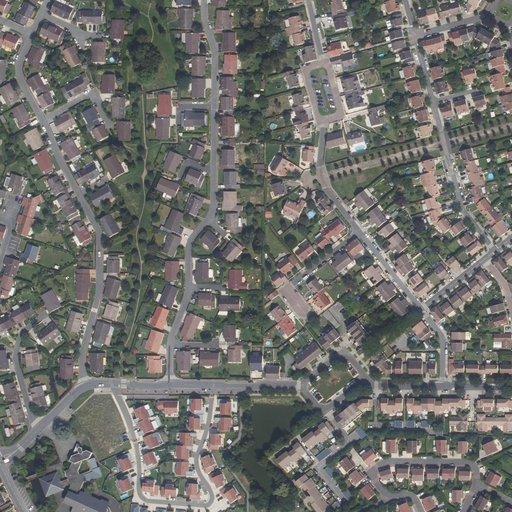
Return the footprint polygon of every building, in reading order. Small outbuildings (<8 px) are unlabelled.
[(0,0),(0,10),(1,11),(4,12),(8,2),(2,0),(0,0)] [(332,6),(331,6),(333,15),(343,13),(343,11),(344,11),(341,0),(331,0),(332,4),(332,6)] [(400,5),(396,5),(394,0),(393,0),(385,2),(388,13),(401,10),(400,5)] [(475,11),(481,2),(477,0),(469,0),(466,5),(469,13),(475,11)] [(60,17),(65,5),(56,1),(51,11),(54,12),(57,14),(56,15),(60,17)] [(459,2),(451,4),(454,17),(458,16),(457,14),(462,13),(459,2)] [(26,3),(20,14),(18,13),(15,20),(25,25),(26,21),(28,22),(29,18),(30,19),(35,7),(26,3)] [(444,17),(450,16),(450,18),(454,17),(451,4),(442,7),(444,17)] [(70,17),(72,19),(76,12),(73,11),(74,9),(65,5),(60,17),(63,18),(64,17),(66,18),(69,19),(70,17)] [(192,15),(193,15),(194,9),(179,9),(179,18),(181,18),(181,29),(192,29),(192,18),(192,15)] [(435,9),(427,11),(430,23),(434,22),(434,20),(438,19),(435,9)] [(218,25),(216,25),(216,30),(228,30),(228,26),(232,26),(233,26),(233,17),(229,17),(229,11),(218,11),(218,20),(218,25)] [(418,13),(421,24),(426,22),(427,24),(430,23),(427,11),(418,13)] [(89,23),(89,24),(93,24),(93,12),(79,12),(79,23),(86,23),(89,23)] [(96,23),(100,23),(105,23),(105,16),(103,16),(103,12),(93,12),(93,24),(96,24),(96,23)] [(343,13),(333,15),(337,30),(348,28),(346,17),(348,16),(347,12),(343,13)] [(403,18),(402,13),(393,16),(394,19),(391,20),(393,28),(401,26),(404,25),(402,18),(403,18)] [(291,27),(286,29),(287,32),(292,31),(301,29),(300,26),(302,25),(300,16),(289,18),(291,27)] [(115,20),(113,20),(113,29),(113,35),(111,35),(111,39),(124,39),(124,20),(120,20),(120,17),(115,17),(115,20)] [(50,25),(48,24),(45,23),(40,33),(49,37),(55,26),(51,24),(50,25)] [(61,44),(66,32),(60,30),(58,29),(58,28),(55,26),(49,37),(58,41),(58,43),(61,44)] [(392,40),(404,37),(401,26),(393,28),(393,32),(390,33),(392,40)] [(474,27),(471,28),(473,36),(483,42),(489,32),(482,28),(480,30),(474,27)] [(470,37),(473,36),(471,28),(460,31),(463,42),(470,40),(470,37)] [(303,36),(305,36),(304,32),(302,33),(301,29),(292,31),(295,45),(305,43),(304,39),(303,36)] [(454,41),(455,45),(463,43),(463,42),(460,31),(449,34),(451,42),(454,41)] [(489,32),(483,42),(493,48),(501,45),(501,42),(494,38),(495,36),(489,32)] [(186,33),(186,42),(187,42),(187,53),(198,53),(199,39),(200,39),(200,33),(186,33)] [(235,33),(224,33),(224,42),(224,48),(222,48),(222,52),(239,52),(239,48),(235,48),(235,33)] [(4,34),(0,42),(0,45),(3,46),(3,44),(15,49),(19,39),(8,34),(8,35),(4,34)] [(445,35),(434,38),(437,50),(444,48),(443,44),(447,43),(445,35)] [(434,38),(422,41),(425,50),(428,49),(429,52),(437,50),(434,38)] [(399,53),(408,51),(405,40),(392,43),(395,51),(398,50),(399,53)] [(106,42),(92,42),(92,48),(93,48),(93,51),(93,62),(104,62),(104,51),(105,51),(106,42)] [(44,48),(36,44),(34,48),(34,47),(29,59),(30,60),(28,63),(42,69),(44,66),(39,63),(45,48),(44,48)] [(74,49),(76,49),(74,45),(67,49),(65,44),(58,48),(62,56),(64,55),(72,68),(81,63),(77,55),(74,49)] [(330,57),(344,53),(341,44),(328,47),(329,53),(330,57)] [(317,60),(314,45),(306,47),(307,54),(303,55),(305,63),(317,60)] [(504,56),(501,45),(493,48),(494,51),(491,52),(493,59),(503,57),(504,56)] [(405,60),(406,63),(415,61),(414,57),(413,57),(411,50),(408,51),(399,53),(401,61),(405,60)] [(331,60),(332,65),(343,62),(345,66),(355,64),(353,54),(331,60)] [(237,55),(226,55),(226,64),(226,70),(224,70),(224,74),(237,74),(237,55)] [(193,76),(204,75),(204,66),(204,61),(206,61),(206,57),(193,56),(193,76)] [(493,59),(491,60),(493,68),(495,67),(496,70),(505,68),(504,65),(505,64),(503,57),(493,59)] [(406,79),(416,76),(414,71),(417,70),(416,65),(403,68),(406,79)] [(444,69),(442,69),(441,65),(431,68),(432,74),(431,74),(433,80),(446,76),(444,69)] [(477,76),(476,73),(475,68),(463,71),(466,79),(467,84),(472,82),(471,79),(477,78),(477,76)] [(502,73),(506,72),(505,68),(496,70),(497,74),(491,76),(493,83),(504,80),(502,73)] [(297,74),(295,74),(294,70),(284,73),(285,77),(287,76),(290,88),(300,86),(297,74)] [(74,83),(80,94),(83,92),(82,91),(85,90),(88,88),(87,85),(90,83),(85,74),(81,75),(83,78),(74,83)] [(114,75),(104,74),(103,83),(103,90),(102,90),(102,94),(114,94),(114,75)] [(37,93),(48,88),(46,84),(44,85),(40,78),(38,75),(28,80),(34,91),(35,90),(37,93)] [(222,90),(223,90),(223,94),(236,94),(238,94),(238,84),(233,84),(233,77),(222,77),(222,90)] [(348,95),(361,91),(360,88),(358,88),(357,83),(358,83),(356,77),(342,81),(344,92),(347,91),(348,95)] [(204,82),(206,82),(206,79),(193,79),(193,98),(204,98),(204,89),(204,82)] [(411,90),(412,93),(423,90),(422,85),(420,86),(418,80),(407,83),(409,90),(411,90)] [(448,83),(446,84),(445,80),(435,83),(436,88),(435,88),(437,94),(450,91),(448,83)] [(502,92),(511,90),(510,87),(506,87),(504,80),(493,83),(495,91),(501,89),(502,92)] [(17,96),(14,92),(9,83),(0,88),(0,89),(9,105),(20,99),(18,96),(17,96)] [(75,95),(76,96),(80,94),(74,83),(65,87),(71,97),(73,96),(75,95)] [(47,107),(52,104),(54,103),(48,92),(50,91),(48,88),(37,93),(39,97),(38,97),(44,109),(47,107)] [(361,101),(360,99),(359,95),(365,93),(364,90),(361,91),(348,95),(349,98),(346,99),(349,110),(364,106),(362,100),(361,101)] [(503,96),(501,97),(503,104),(504,104),(511,101),(511,93),(511,94),(511,90),(502,92),(503,96)] [(296,107),(293,108),(294,112),(296,111),(304,109),(303,105),(305,105),(302,93),(293,95),(296,107)] [(233,97),(236,97),(236,94),(223,94),(223,97),(222,97),(222,110),(233,110),(233,97)] [(414,109),(424,106),(423,100),(425,99),(424,94),(411,98),(414,109)] [(485,97),(485,94),(479,96),(479,94),(473,96),(477,109),(484,107),(484,105),(487,104),(485,97)] [(158,115),(172,115),(172,109),(171,109),(171,106),(171,95),(160,95),(160,106),(158,106),(158,115)] [(126,98),(112,97),(112,104),(113,104),(113,107),(113,118),(124,118),(124,106),(125,106),(126,98)] [(458,112),(461,111),(462,113),(469,111),(466,98),(460,100),(460,101),(455,102),(458,112)] [(443,118),(454,115),(451,102),(446,104),(447,107),(441,108),(443,118)] [(29,119),(30,119),(22,104),(13,109),(21,124),(19,125),(21,129),(31,123),(29,119)] [(89,128),(100,122),(98,119),(99,118),(93,107),(83,113),(89,124),(87,125),(89,128)] [(371,119),(370,120),(372,126),(381,124),(378,111),(377,107),(368,109),(370,116),(371,119)] [(296,111),(296,112),(296,115),(297,115),(298,118),(293,120),(294,126),(298,125),(308,122),(309,122),(306,112),(305,113),(304,109),(296,111)] [(419,120),(420,123),(431,120),(430,115),(428,115),(427,109),(415,113),(417,120),(419,120)] [(67,115),(62,118),(54,122),(60,132),(76,123),(70,111),(66,114),(67,115)] [(185,112),(185,126),(194,126),(194,125),(205,125),(205,114),(194,114),(191,114),(191,112),(185,112)] [(226,117),(223,117),(223,126),(223,132),(222,132),(222,136),(234,136),(235,117),(226,117)] [(158,138),(169,138),(169,127),(169,125),(170,125),(170,118),(157,118),(157,127),(158,127),(158,138)] [(102,125),(101,126),(100,122),(89,128),(91,131),(93,130),(98,141),(108,136),(102,125)] [(119,141),(130,141),(130,122),(117,122),(117,126),(119,126),(119,132),(119,141)] [(311,125),(309,126),(308,122),(298,125),(299,129),(300,129),(303,139),(311,137),(310,131),(312,131),(311,125)] [(432,136),(430,130),(433,129),(432,124),(419,127),(422,138),(432,136)] [(37,132),(38,131),(37,128),(25,134),(34,150),(44,145),(40,137),(37,132)] [(364,141),(362,132),(358,133),(351,135),(351,134),(347,135),(350,146),(353,145),(353,144),(364,141)] [(337,134),(329,136),(327,148),(346,143),(343,133),(337,134)] [(71,138),(60,144),(62,147),(64,147),(67,151),(71,159),(81,154),(71,138)] [(193,143),(195,144),(190,156),(200,160),(205,148),(204,147),(205,144),(194,139),(193,143)] [(313,162),(315,147),(306,146),(306,149),(304,149),(303,161),(313,162)] [(463,155),(464,159),(465,163),(466,163),(474,161),(471,148),(460,151),(461,156),(463,155)] [(46,149),(34,155),(36,158),(38,162),(43,172),(53,166),(49,159),(46,153),(47,152),(46,149)] [(234,150),(223,150),(223,159),(223,165),(221,165),(221,169),(240,169),(240,165),(234,165),(234,150)] [(180,159),(181,160),(183,156),(178,154),(171,151),(164,169),(174,173),(177,164),(180,159)] [(283,158),(283,155),(280,153),(271,169),(280,174),(282,170),(283,170),(289,161),(283,158)] [(114,155),(105,161),(110,171),(111,173),(110,173),(113,179),(125,172),(121,165),(120,165),(114,155)] [(434,158),(422,162),(425,174),(434,172),(436,171),(435,166),(436,166),(434,158)] [(467,168),(468,175),(469,175),(479,172),(477,167),(475,160),(474,161),(466,163),(467,168)] [(87,169),(93,180),(96,178),(95,177),(98,175),(100,174),(95,164),(87,169)] [(88,181),(89,182),(93,180),(87,169),(85,170),(74,176),(80,185),(86,182),(88,181)] [(190,169),(186,180),(198,185),(197,187),(200,188),(205,177),(202,175),(202,174),(190,169)] [(226,188),(240,188),(240,186),(238,186),(238,184),(236,184),(236,172),(225,172),(225,185),(226,185),(226,188)] [(425,174),(428,186),(437,184),(434,172),(425,174)] [(481,177),(479,172),(469,175),(473,187),(481,185),(483,184),(487,183),(485,176),(481,177)] [(11,178),(8,187),(14,189),(13,193),(20,196),(22,188),(21,187),(19,187),(20,181),(22,177),(12,174),(11,178)] [(60,181),(59,178),(57,176),(48,181),(53,189),(62,184),(64,184),(62,180),(60,181)] [(174,184),(171,183),(161,178),(157,189),(167,193),(167,194),(175,198),(179,188),(180,185),(174,182),(174,184)] [(283,182),(272,185),(273,188),(276,197),(286,194),(283,185),(283,182)] [(428,186),(427,186),(431,198),(436,197),(440,196),(438,188),(439,187),(438,183),(437,184),(428,186)] [(61,197),(69,193),(67,189),(65,190),(62,184),(53,189),(57,197),(60,195),(61,197)] [(473,187),(470,187),(473,200),(475,199),(483,197),(484,197),(481,185),(473,187)] [(100,191),(90,197),(95,206),(105,200),(106,202),(114,197),(108,186),(102,188),(103,189),(100,191)] [(357,207),(370,198),(364,191),(355,197),(358,201),(355,204),(357,207)] [(236,192),(225,192),(225,201),(224,207),(223,207),(223,211),(243,211),(243,207),(236,207),(236,192)] [(72,203),(69,197),(70,196),(69,193),(61,197),(62,199),(60,200),(61,202),(60,202),(63,208),(72,203)] [(202,202),(203,202),(205,198),(193,193),(186,211),(196,215),(199,207),(202,202)] [(23,216),(33,219),(38,201),(42,202),(45,200),(42,195),(41,194),(32,199),(25,197),(22,205),(26,206),(23,216)] [(323,196),(316,202),(327,215),(334,210),(331,206),(330,207),(327,202),(328,202),(323,196)] [(429,212),(440,209),(439,205),(438,205),(437,202),(436,197),(431,198),(426,200),(429,212)] [(480,210),(483,215),(484,214),(493,208),(485,198),(483,199),(483,197),(475,199),(476,205),(480,210)] [(366,211),(375,204),(370,198),(357,207),(359,210),(363,207),(366,211)] [(296,204),(294,203),(288,201),(283,211),(299,218),(304,206),(306,201),(302,199),(300,204),(297,203),(296,204)] [(74,206),(75,205),(74,202),(72,203),(63,208),(68,217),(70,219),(78,215),(76,212),(77,212),(76,209),(74,206)] [(370,223),(382,214),(377,207),(368,214),(371,218),(368,220),(370,223)] [(491,225),(500,217),(498,214),(493,208),(484,214),(489,220),(488,221),(491,225)] [(179,226),(180,224),(184,214),(174,209),(169,220),(168,219),(165,227),(178,233),(180,227),(179,226)] [(429,212),(432,222),(442,220),(441,216),(440,213),(441,212),(440,209),(429,212)] [(36,221),(32,220),(33,219),(23,216),(19,214),(17,222),(21,223),(18,233),(27,236),(30,227),(33,229),(36,221)] [(107,231),(105,232),(109,238),(121,231),(116,223),(115,224),(110,214),(100,220),(105,229),(107,231)] [(232,234),(240,234),(240,230),(240,227),(242,227),(242,218),(238,218),(238,214),(227,214),(227,227),(228,227),(228,230),(232,230),(232,234)] [(379,227),(387,220),(382,214),(370,223),(372,226),(376,223),(379,227)] [(442,220),(437,224),(445,233),(451,228),(453,227),(445,217),(442,220)] [(77,235),(87,229),(86,226),(85,226),(83,224),(81,221),(80,218),(71,223),(72,226),(77,235)] [(334,235),(336,237),(339,235),(338,234),(340,232),(345,228),(338,219),(328,228),(325,231),(331,238),(334,235)] [(465,228),(463,226),(462,224),(464,223),(462,220),(453,227),(451,228),(457,235),(465,228)] [(500,221),(492,228),(500,238),(508,231),(500,221)] [(395,230),(390,223),(378,233),(380,236),(384,233),(387,237),(395,230)] [(88,240),(91,238),(89,235),(88,233),(89,232),(87,229),(77,235),(73,237),(78,246),(81,245),(83,245),(84,246),(90,243),(88,240)] [(208,230),(201,239),(210,248),(209,249),(212,251),(220,242),(217,240),(218,239),(208,230)] [(330,243),(328,240),(331,238),(325,231),(323,233),(323,234),(316,241),(322,249),(330,243)] [(179,244),(180,244),(182,238),(170,233),(166,241),(167,242),(163,252),(173,257),(178,246),(179,244)] [(391,249),(403,240),(398,233),(389,240),(392,244),(388,246),(391,249)] [(466,247),(474,240),(477,238),(474,235),(472,237),(469,233),(460,240),(466,247)] [(231,242),(232,243),(229,248),(223,254),(231,262),(244,247),(234,239),(231,242)] [(356,255),(364,249),(365,248),(357,239),(349,245),(356,255)] [(399,253),(408,246),(403,240),(391,249),(393,252),(396,249),(399,253)] [(479,241),(476,243),(468,249),(473,255),(483,247),(479,241)] [(302,260),(307,256),(315,250),(309,242),(296,253),(302,260)] [(20,261),(27,263),(28,259),(35,261),(39,247),(29,244),(26,254),(22,253),(20,261)] [(354,257),(356,255),(349,245),(346,247),(354,257)] [(340,252),(337,255),(346,267),(353,261),(346,253),(342,256),(340,252)] [(511,264),(511,252),(509,254),(507,255),(505,252),(502,254),(504,257),(511,265),(511,264)] [(409,262),(410,261),(405,254),(396,261),(399,265),(396,267),(398,270),(409,262)] [(287,258),(287,257),(277,265),(282,272),(284,274),(291,269),(290,268),(297,262),(291,255),(287,258)] [(333,263),(340,272),(346,267),(337,255),(334,257),(337,260),(333,263)] [(459,270),(457,268),(458,266),(461,265),(454,256),(447,261),(452,267),(456,272),(459,270)] [(508,267),(502,259),(500,256),(494,261),(502,272),(508,267)] [(5,275),(14,278),(20,261),(14,259),(6,257),(4,264),(8,266),(5,275)] [(108,273),(120,273),(120,260),(118,260),(118,257),(110,257),(110,260),(108,260),(108,273)] [(178,266),(180,266),(180,262),(166,261),(166,280),(178,280),(178,271),(178,266)] [(200,262),(197,262),(197,271),(197,278),(196,278),(196,281),(213,281),(213,277),(212,277),(209,277),(209,269),(209,263),(207,263),(200,262)] [(400,273),(403,271),(404,273),(406,275),(414,269),(409,262),(398,270),(400,273)] [(373,265),(364,272),(370,279),(382,269),(379,266),(376,269),(373,265)] [(444,278),(446,276),(448,279),(451,276),(442,266),(435,271),(442,279),(444,278)] [(90,274),(90,269),(78,269),(77,300),(88,300),(88,293),(89,293),(89,284),(89,278),(90,278),(90,274)] [(384,272),(382,269),(370,279),(375,285),(383,278),(380,275),(384,272)] [(248,283),(242,283),(242,270),(230,270),(230,279),(230,285),(229,285),(229,289),(248,289),(248,283)] [(476,275),(485,286),(491,281),(482,270),(476,275)] [(281,282),(282,283),(284,282),(285,283),(289,280),(284,274),(282,272),(279,275),(278,273),(271,278),(277,285),(281,282)] [(415,287),(424,280),(418,273),(410,280),(413,283),(410,286),(413,289),(415,287)] [(2,295),(8,297),(14,278),(5,275),(1,285),(0,285),(0,297),(1,298),(2,295)] [(121,281),(108,277),(107,281),(109,282),(107,287),(105,296),(115,299),(121,281)] [(471,279),(473,282),(471,283),(469,285),(476,293),(484,286),(479,281),(478,282),(474,277),(471,279)] [(313,292),(314,292),(316,294),(322,290),(324,288),(322,285),(321,286),(316,279),(308,285),(313,292)] [(386,281),(377,288),(382,295),(394,285),(392,282),(389,285),(386,281)] [(425,283),(417,289),(415,291),(419,297),(430,289),(425,283)] [(173,302),(174,299),(178,289),(168,284),(164,295),(163,295),(159,303),(172,308),(174,302),(173,302)] [(396,288),(394,285),(382,295),(387,301),(396,295),(393,291),(396,288)] [(473,295),(466,287),(464,289),(462,290),(460,288),(457,290),(459,292),(466,301),(473,295)] [(52,290),(42,295),(46,303),(49,309),(48,309),(49,313),(61,306),(52,290)] [(314,296),(316,299),(315,300),(320,306),(323,310),(331,303),(324,294),(324,293),(322,290),(316,294),(314,296)] [(276,291),(269,296),(272,300),(279,295),(276,291)] [(457,308),(464,303),(457,294),(455,292),(452,294),(454,297),(450,300),(457,308)] [(212,295),(212,294),(199,294),(199,305),(211,306),(212,307),(215,307),(216,295),(212,295)] [(229,310),(240,310),(240,299),(229,299),(226,299),(226,297),(220,297),(220,311),(228,311),(229,311),(229,310)] [(399,298),(390,304),(395,311),(407,302),(405,299),(401,301),(399,298)] [(109,305),(108,304),(105,317),(115,320),(119,308),(118,307),(119,304),(110,301),(109,305)] [(339,311),(344,307),(339,301),(334,305),(339,311)] [(409,304),(407,302),(395,311),(400,318),(409,311),(406,307),(409,304)] [(448,302),(445,303),(444,305),(442,302),(439,305),(441,307),(447,316),(454,310),(448,302)] [(26,318),(26,319),(30,317),(29,316),(32,315),(35,313),(29,303),(20,308),(26,318)] [(506,310),(504,303),(499,304),(490,307),(492,314),(506,310)] [(164,323),(165,321),(169,310),(159,306),(155,317),(153,316),(150,324),(163,330),(165,324),(164,323)] [(271,312),(272,314),(279,323),(287,317),(288,316),(286,313),(285,314),(279,306),(271,312)] [(437,306),(430,311),(439,322),(445,317),(438,309),(437,306)] [(17,324),(21,322),(20,321),(26,318),(20,308),(15,311),(11,313),(13,316),(17,324)] [(332,326),(335,329),(340,325),(328,310),(323,314),(332,326)] [(70,320),(81,324),(83,320),(81,319),(82,317),(83,314),(72,311),(70,320)] [(190,316),(188,315),(186,321),(187,322),(186,324),(181,335),(192,339),(196,329),(197,329),(201,320),(199,320),(200,317),(191,313),(190,316)] [(279,323),(272,314),(271,315),(278,324),(279,323)] [(13,325),(14,326),(17,324),(13,316),(10,318),(8,315),(2,318),(8,328),(13,325)] [(494,319),(496,326),(509,322),(507,315),(494,319)] [(289,337),(297,330),(294,326),(287,317),(279,323),(278,324),(289,337)] [(4,330),(5,331),(8,329),(8,328),(2,318),(0,319),(0,331),(2,331),(4,330)] [(361,344),(360,345),(362,348),(373,339),(365,330),(358,320),(355,322),(352,319),(346,324),(349,327),(347,328),(349,331),(350,331),(353,334),(352,335),(354,338),(357,341),(358,340),(361,344)] [(414,327),(412,329),(417,334),(421,339),(423,337),(425,340),(428,338),(432,335),(430,332),(428,330),(429,329),(426,326),(424,323),(423,324),(421,321),(419,319),(412,324),(414,327)] [(79,327),(80,328),(81,324),(70,320),(67,330),(77,333),(78,330),(79,327)] [(98,321),(96,328),(98,328),(97,330),(94,341),(104,344),(107,334),(109,334),(111,325),(98,321)] [(50,328),(48,329),(38,336),(45,345),(54,338),(54,339),(62,334),(54,323),(49,327),(50,328)] [(237,338),(235,338),(236,325),(224,325),(224,338),(226,338),(226,342),(237,342),(237,338)] [(318,340),(326,350),(329,347),(329,346),(331,344),(334,342),(333,341),(337,338),(337,339),(341,336),(335,329),(332,326),(323,334),(324,335),(318,340)] [(159,346),(160,344),(163,333),(153,330),(150,340),(148,340),(145,349),(158,353),(160,347),(159,346)] [(511,338),(511,334),(505,334),(494,334),(494,342),(502,342),(502,347),(511,347),(511,342),(511,339),(511,338)] [(294,359),(297,363),(292,367),(296,373),(305,366),(305,365),(307,363),(309,361),(310,362),(313,360),(316,358),(315,357),(317,355),(319,353),(320,354),(323,352),(315,342),(310,346),(305,350),(300,354),(294,359)] [(449,351),(463,351),(463,343),(452,342),(452,346),(449,346),(449,351)] [(241,350),(243,349),(243,346),(230,345),(230,349),(229,349),(229,362),(240,362),(241,350)] [(36,349),(27,350),(28,354),(26,354),(28,370),(39,369),(37,353),(36,353),(36,349)] [(420,374),(420,372),(423,372),(426,372),(429,372),(432,372),(432,374),(436,374),(436,361),(429,361),(429,364),(426,364),(423,364),(423,361),(416,361),(409,361),(409,364),(406,364),(403,364),(403,361),(396,361),(396,365),(389,365),(386,361),(388,359),(385,354),(381,349),(370,358),(373,360),(374,360),(375,362),(377,364),(376,364),(378,367),(380,366),(384,371),(385,371),(387,373),(396,373),(400,373),(400,372),(403,372),(406,372),(409,372),(412,372),(412,374),(416,374),(420,374)] [(6,350),(0,350),(0,369),(10,369),(9,365),(8,365),(7,359),(6,350)] [(177,351),(177,355),(179,355),(179,361),(179,370),(190,370),(190,352),(177,351)] [(219,365),(219,354),(210,354),(204,354),(204,352),(200,352),(200,365),(219,365)] [(90,353),(90,357),(92,357),(92,363),(92,372),(103,372),(103,353),(90,353)] [(61,369),(74,369),(74,365),(72,365),(72,362),(72,359),(70,359),(70,356),(63,356),(62,359),(61,359),(61,369)] [(161,360),(160,360),(160,356),(148,356),(148,360),(150,360),(150,372),(161,372),(161,360)] [(452,372),(456,372),(464,372),(464,365),(452,364),(452,366),(449,366),(449,374),(452,374),(452,372)] [(479,374),(482,374),(483,366),(479,366),(479,365),(467,365),(467,372),(479,372),(479,374)] [(486,366),(483,366),(482,374),(486,374),(486,372),(498,372),(498,365),(486,365),(486,366)] [(280,366),(274,366),(267,366),(267,368),(263,369),(263,377),(267,377),(269,377),(269,379),(273,379),(277,379),(277,378),(280,377),(284,377),(284,372),(280,372),(280,366)] [(72,373),(74,373),(74,369),(61,369),(61,379),(72,379),(72,376),(72,373)] [(15,385),(14,382),(13,383),(10,383),(10,381),(3,383),(3,386),(6,395),(17,392),(18,391),(17,387),(16,388),(15,385)] [(33,388),(31,388),(32,391),(33,394),(32,395),(33,399),(45,395),(42,385),(41,386),(40,383),(32,385),(33,388)] [(10,404),(21,401),(20,398),(19,398),(17,392),(6,395),(8,401),(9,400),(10,404)] [(35,402),(36,405),(37,408),(42,406),(47,405),(47,404),(50,403),(51,402),(48,394),(45,395),(33,399),(34,402),(35,402)] [(396,401),(392,401),(392,402),(389,402),(389,401),(389,398),(384,398),(385,399),(382,399),(378,399),(378,408),(382,408),(382,411),(389,411),(389,413),(396,413),(396,411),(403,411),(403,399),(400,399),(400,398),(396,398),(396,401)] [(414,398),(410,398),(410,399),(408,399),(407,411),(414,411),(414,413),(422,413),(422,411),(436,411),(436,413),(443,413),(443,411),(450,411),(450,406),(450,398),(446,398),(446,400),(443,400),(443,401),(439,401),(439,402),(436,402),(436,401),(436,398),(432,398),(432,399),(429,399),(426,400),(426,398),(422,398),(422,401),(417,401),(417,402),(414,402),(414,401),(414,398)] [(462,407),(465,407),(465,400),(462,400),(462,399),(450,398),(450,406),(462,406),(462,407)] [(192,399),(192,412),(196,412),(196,414),(204,415),(205,415),(205,407),(204,407),(202,407),(202,405),(202,399),(192,399)] [(221,415),(232,415),(232,402),(228,402),(228,399),(219,399),(219,407),(220,407),(221,407),(221,409),(221,415)] [(362,401),(361,400),(356,404),(354,403),(351,405),(352,406),(348,409),(347,408),(341,413),(342,414),(339,416),(338,416),(335,418),(342,428),(362,412),(361,411),(366,407),(369,407),(369,399),(364,399),(362,401)] [(481,400),(478,400),(478,408),(481,408),(481,407),(494,407),(494,399),(481,399),(481,400)] [(511,408),(511,400),(510,401),(510,399),(498,399),(498,407),(510,407),(510,408),(511,408)] [(23,412),(21,406),(22,405),(21,401),(10,404),(11,408),(10,408),(10,409),(12,415),(23,412)] [(179,413),(179,401),(169,401),(169,404),(166,404),(166,401),(162,401),(162,409),(165,409),(165,414),(174,414),(174,413),(179,413)] [(138,423),(149,418),(151,417),(148,410),(147,410),(145,406),(134,410),(138,418),(134,420),(135,424),(138,423)] [(24,416),(25,415),(24,411),(23,412),(12,415),(15,425),(25,422),(25,419),(24,416)] [(204,422),(204,415),(196,414),(195,414),(195,417),(191,417),(191,430),(201,430),(201,424),(201,422),(203,422),(204,422)] [(458,431),(467,431),(467,425),(467,422),(468,422),(468,414),(460,414),(460,417),(450,417),(450,425),(458,425),(458,431)] [(479,422),(479,425),(478,431),(488,431),(488,425),(495,425),(495,417),(486,417),(486,414),(478,414),(478,422),(479,422)] [(503,431),(511,430),(511,414),(506,415),(506,418),(495,417),(495,425),(503,425),(503,431)] [(151,423),(149,418),(138,423),(142,431),(138,432),(140,436),(155,430),(152,422),(151,423)] [(219,431),(231,431),(231,426),(232,426),(232,418),(215,418),(215,422),(219,422),(219,431)] [(316,431),(316,432),(314,434),(314,433),(312,431),(309,434),(310,435),(308,436),(307,435),(304,438),(305,439),(303,441),(310,450),(320,442),(322,443),(328,439),(326,437),(332,432),(331,431),(334,429),(327,421),(325,423),(322,425),(321,424),(318,427),(320,428),(316,431)] [(362,440),(367,436),(360,427),(355,430),(362,440)] [(156,438),(154,433),(143,438),(147,446),(143,448),(145,452),(160,445),(157,437),(156,438)] [(197,437),(197,433),(181,433),(180,441),(182,441),(181,446),(193,446),(193,437),(197,437)] [(209,449),(219,449),(219,445),(222,445),(222,438),(220,438),(220,434),(212,434),(212,440),(212,442),(211,442),(209,442),(209,449)] [(397,445),(397,439),(387,439),(387,452),(391,452),(391,453),(398,453),(398,445),(397,445)] [(447,446),(447,440),(438,440),(438,452),(441,452),(441,454),(448,454),(448,446),(447,446)] [(409,441),(409,446),(407,446),(407,453),(414,453),(414,452),(418,452),(418,441),(409,441)] [(468,452),(468,441),(459,441),(459,446),(458,446),(457,453),(464,453),(464,452),(468,452)] [(498,451),(494,441),(483,446),(485,450),(483,451),(486,457),(498,451)] [(301,456),(306,452),(299,443),(297,445),(296,444),(293,447),(295,448),(290,452),(291,453),(289,454),(288,453),(287,452),(284,454),(285,455),(283,456),(280,458),(280,457),(277,460),(285,470),(290,465),(295,461),(296,463),(302,458),(301,456)] [(82,461),(85,460),(87,461),(90,468),(89,471),(84,472),(87,480),(94,478),(94,479),(103,476),(100,467),(98,468),(95,461),(97,460),(96,457),(89,460),(89,458),(90,458),(92,452),(88,450),(84,451),(83,448),(80,446),(78,449),(78,450),(80,453),(76,454),(72,456),(70,461),(72,462),(69,470),(65,471),(66,473),(66,475),(66,476),(67,476),(68,477),(68,479),(69,481),(71,486),(71,487),(70,487),(69,487),(69,488),(69,489),(69,490),(70,490),(69,491),(74,493),(74,494),(73,494),(72,494),(72,495),(72,496),(73,497),(72,499),(71,499),(70,500),(70,501),(71,501),(70,502),(71,503),(71,504),(72,504),(73,505),(74,504),(76,505),(72,511),(111,511),(111,510),(110,508),(109,506),(108,505),(109,502),(102,499),(101,501),(91,496),(92,495),(85,492),(84,493),(81,491),(81,490),(81,489),(82,488),(81,486),(80,486),(78,481),(79,480),(78,479),(78,478),(77,478),(76,476),(80,474),(78,470),(82,461)] [(193,446),(181,446),(177,446),(177,454),(178,454),(178,459),(189,459),(189,450),(193,450),(194,446),(193,446)] [(359,453),(366,462),(371,458),(370,457),(374,453),(369,446),(359,453)] [(328,447),(316,457),(320,462),(332,453),(328,447)] [(155,465),(158,463),(153,451),(143,456),(147,463),(144,464),(147,471),(156,467),(155,465)] [(119,460),(124,472),(133,468),(131,462),(130,461),(131,460),(133,460),(130,453),(121,456),(122,459),(119,460)] [(206,473),(215,469),(213,466),(216,464),(213,458),(211,458),(209,455),(202,458),(204,463),(205,465),(204,466),(203,466),(206,473)] [(356,465),(352,460),(351,461),(347,457),(340,462),(347,472),(356,465)] [(188,471),(188,462),(177,462),(177,467),(175,467),(175,475),(192,476),(192,471),(188,471)] [(324,470),(331,479),(337,475),(329,466),(324,470)] [(380,472),(383,481),(394,477),(391,467),(385,469),(385,471),(380,472)] [(398,469),(398,477),(409,477),(409,467),(403,467),(403,469),(398,469)] [(413,467),(413,481),(424,481),(424,469),(419,469),(419,467),(413,467)] [(440,469),(434,469),(435,467),(431,467),(428,467),(428,478),(440,478),(440,469)] [(443,478),(456,478),(456,467),(449,467),(450,469),(443,469),(443,478)] [(471,471),(466,471),(466,469),(460,469),(459,480),(471,480),(471,471)] [(502,477),(498,475),(500,472),(495,469),(493,472),(489,470),(486,476),(488,477),(486,481),(496,487),(502,477)] [(365,477),(361,472),(360,474),(356,470),(350,475),(356,484),(365,477)] [(220,475),(218,471),(209,475),(212,482),(214,482),(215,481),(216,483),(218,488),(225,485),(224,482),(225,481),(223,474),(220,475)] [(87,480),(84,472),(80,474),(76,476),(77,478),(82,476),(84,481),(87,480)] [(53,491),(53,493),(61,490),(62,489),(60,485),(59,482),(58,480),(59,479),(59,478),(58,477),(57,477),(56,473),(52,475),(53,477),(50,478),(49,476),(48,475),(43,478),(40,479),(43,488),(45,487),(47,492),(48,493),(53,491)] [(119,481),(124,493),(133,489),(131,483),(130,482),(131,481),(133,481),(130,474),(121,477),(122,480),(119,481)] [(326,511),(325,511),(330,507),(322,497),(323,496),(315,486),(317,484),(312,478),(310,479),(306,474),(297,481),(298,484),(297,484),(300,488),(302,486),(306,490),(307,489),(308,491),(307,492),(305,494),(307,497),(308,496),(310,498),(312,500),(311,501),(313,504),(315,506),(314,507),(316,510),(317,511),(326,511)] [(144,483),(143,491),(149,492),(151,492),(151,493),(151,494),(159,495),(159,485),(155,485),(155,482),(148,481),(148,483),(144,483)] [(374,488),(370,483),(361,489),(369,499),(376,494),(372,489),(374,488)] [(177,496),(178,487),(174,487),(174,485),(167,484),(166,487),(162,487),(162,497),(169,497),(169,496),(169,495),(171,495),(173,495),(173,496),(177,496)] [(190,499),(200,500),(200,492),(199,492),(198,492),(198,490),(198,484),(190,484),(190,488),(188,487),(187,495),(190,495),(190,499)] [(48,495),(52,493),(53,493),(53,491),(48,493),(47,492),(45,487),(43,488),(46,496),(48,495)] [(232,503),(238,499),(236,495),(238,494),(233,488),(231,490),(229,487),(221,492),(225,498),(226,497),(227,497),(228,499),(232,503)] [(349,502),(354,498),(347,488),(342,493),(349,502)] [(464,490),(453,490),(453,501),(462,501),(462,496),(464,496),(464,490)] [(426,511),(436,507),(431,496),(423,499),(425,505),(424,506),(426,511)] [(478,509),(483,511),(489,500),(485,498),(481,496),(478,501),(477,501),(474,506),(478,509)] [(337,511),(342,508),(337,501),(332,505),(337,511)] [(401,511),(413,511),(411,507),(410,508),(407,502),(399,506),(401,511)]
